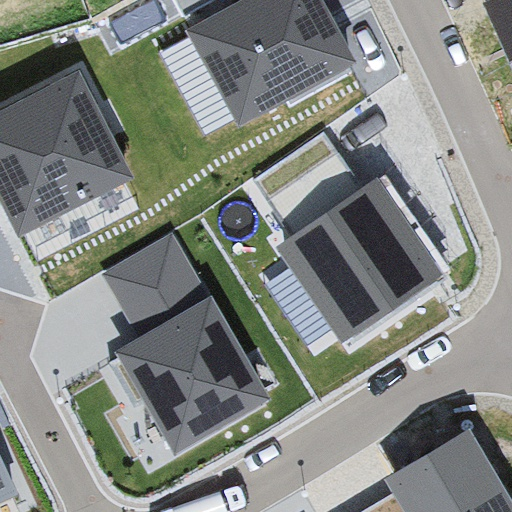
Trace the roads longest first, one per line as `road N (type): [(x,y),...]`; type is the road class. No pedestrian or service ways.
road 1 (residential): [(511,341),(200,511)]
road 2 (residential): [(416,0),(511,205)]
road 3 (residential): [(99,511),(0,333)]
